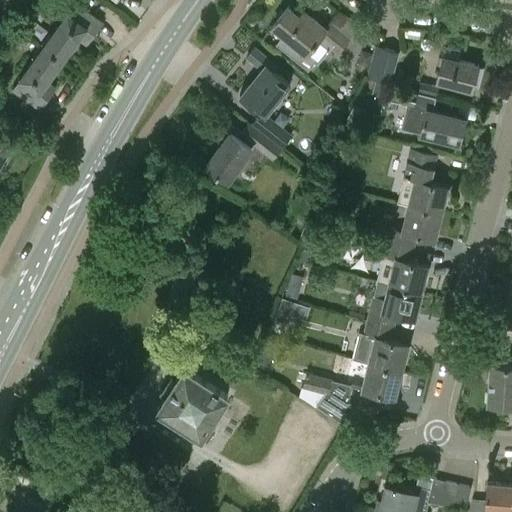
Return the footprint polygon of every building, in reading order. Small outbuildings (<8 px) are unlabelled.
[(77,3),(45,46),(64,59),(79,39),(88,45),(104,22),(77,3)] [(318,62),(332,46),(338,51),(349,39),(330,22),(326,28),(305,10),(300,16),(289,7),(275,24),(285,33),(276,43),(307,69),(316,60),(318,62)] [(399,52),(376,45),(367,77),(390,83),(399,52)] [(64,59),(45,46),(14,89),(41,109),(57,88),(48,82),(64,59)] [(445,46),(443,55),(435,82),(471,92),(478,65),(459,59),(461,51),(445,46)] [(251,125),(280,148),(291,135),(265,113),(289,83),(266,65),(270,59),(255,47),(247,58),(260,69),(239,95),(260,113),(251,125)] [(361,51),(359,61),(369,63),(372,53),(361,51)] [(420,82),(418,90),(437,95),(439,86),(420,82)] [(403,131),(419,135),(458,145),(465,119),(432,111),(435,98),(409,91),(405,105),(409,106),(403,131)] [(354,106),(347,121),(358,126),(365,111),(354,106)] [(280,148),(251,125),(250,125),(247,123),(240,132),(223,119),(213,133),(224,142),(206,165),(227,180),(254,145),(272,160),(281,149),(280,148)] [(0,162),(1,161),(5,163),(15,148),(0,138),(0,162)] [(408,205),(441,213),(448,186),(429,181),(436,153),(410,147),(403,176),(415,179),(408,205)] [(379,239),(387,241),(412,248),(415,235),(434,239),(441,213),(408,205),(402,230),(383,225),(379,239)] [(395,257),(388,283),(421,291),(428,265),(409,260),(412,248),(387,241),(383,255),(395,257)] [(373,296),(367,319),(392,326),(395,313),(414,318),(421,291),(388,283),(384,298),(373,296)] [(288,284),(285,294),(296,297),(299,288),(288,284)] [(283,298),(276,320),(287,323),(291,313),(292,313),(303,317),(307,305),(283,298)] [(352,358),(368,362),(401,370),(407,344),(389,339),(392,326),(367,319),(363,334),(358,333),(352,358)] [(271,370),(275,356),(261,352),(257,365),(271,370)] [(394,397),(401,370),(368,362),(364,377),(357,375),(353,378),(351,385),(307,374),(303,389),(325,394),(317,406),(343,424),(352,410),(349,400),(353,386),(394,397)] [(511,367),(490,365),(487,405),(511,406),(511,367)] [(185,366),(157,407),(201,435),(202,434),(207,437),(220,417),(215,414),(228,394),(185,366)] [(440,500),(445,480),(432,477),(429,489),(427,500),(440,503),(440,500)] [(440,500),(440,503),(452,506),(458,483),(445,480),(440,500)] [(484,511),(496,511),(510,511),(511,494),(511,483),(486,482),(485,498),(473,497),(469,511),(484,511)] [(458,483),(452,506),(465,509),(471,486),(458,483)] [(423,511),(427,500),(429,489),(416,486),(414,493),(385,485),(379,508),(375,506),(373,511),(423,511)]
